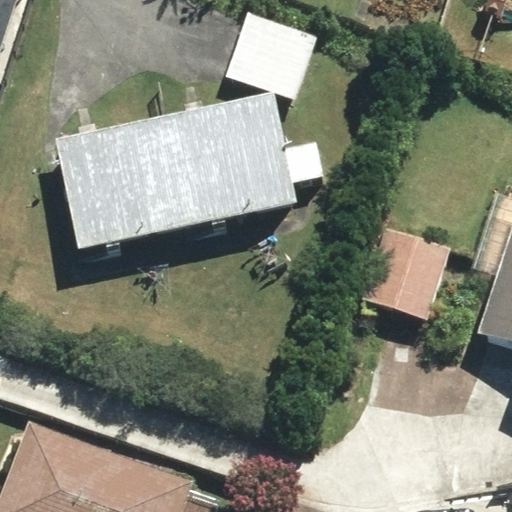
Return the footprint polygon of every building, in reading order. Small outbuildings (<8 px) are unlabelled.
[(236,84),(291,100),(311,105),(331,37),(255,15),(236,84)] [(291,100),(70,147),(94,258),(320,210),(316,193),(339,188),(329,141),(301,146),(291,100)] [(464,253),(394,228),(367,302),(437,328),(464,253)] [(511,271),(488,341),(511,348),(511,271)] [(231,511),(233,508),(211,500),(215,486),(41,426),(11,511),(231,511)]
